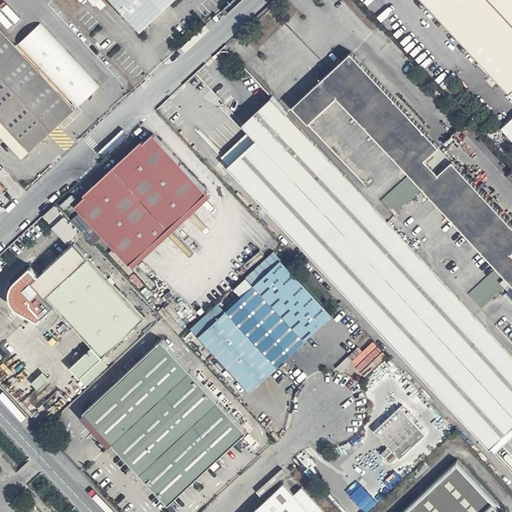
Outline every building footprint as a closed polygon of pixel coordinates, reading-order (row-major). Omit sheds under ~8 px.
[(89,0),(94,5),(97,3),(102,10),(107,5),(104,0),(111,0),(141,32),(174,0),(89,0)] [(511,0),(421,0),(509,94),(511,91),(511,118),(501,129),(511,140),(511,0)] [(16,43),(0,25),(0,135),(21,159),(101,86),(39,23),(16,43)] [(353,53),(293,108),(287,113),(273,98),(247,121),(244,124),(248,132),(244,135),(224,154),(221,157),(482,442),(492,454),(511,438),(511,431),(511,430),(511,226),(455,164),(441,178),(439,175),(428,164),(442,151),(353,53)] [(86,197),(78,205),(130,265),(133,269),(211,197),(208,194),(209,192),(154,134),(145,142),(143,141),(84,195),(86,197)] [(146,317),(76,242),(39,277),(32,268),(13,285),(10,293),(11,302),(17,310),(39,322),(54,304),(104,356),(146,317)] [(255,287),(307,341),(332,317),(281,262),(255,287)] [(279,366),(307,341),(255,287),(228,312),(279,366)] [(279,366),(228,312),(219,302),(191,328),(251,392),(279,366)] [(245,433),(161,341),(83,413),(113,446),(167,505),(245,433)] [(389,406),(393,411),(400,405),(395,399),(389,406)] [(402,407),(376,431),(390,447),(381,454),(385,459),(394,452),(401,459),(428,436),(402,407)] [(66,446),(59,439),(54,443),(61,451),(66,446)] [(508,511),(496,500),(459,464),(406,511),(508,511)] [(327,511),(304,486),(294,495),(284,485),(254,511),(327,511)]
